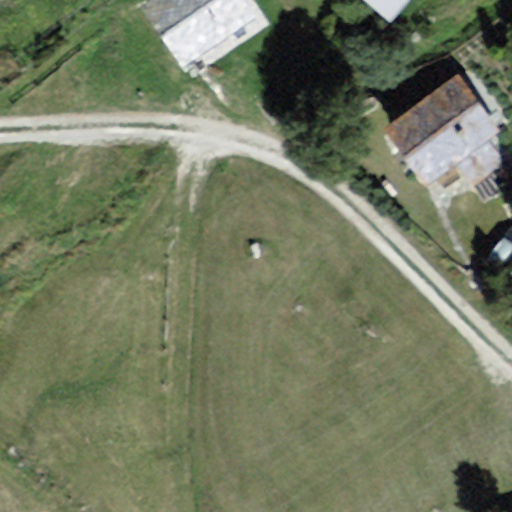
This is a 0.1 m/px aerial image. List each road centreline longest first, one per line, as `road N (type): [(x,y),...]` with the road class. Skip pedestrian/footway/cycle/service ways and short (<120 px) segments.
road 1 (track): [(0,136),(218,146),(291,170),(511,366)]
road 2 (track): [(189,144),(180,385),(185,511)]
